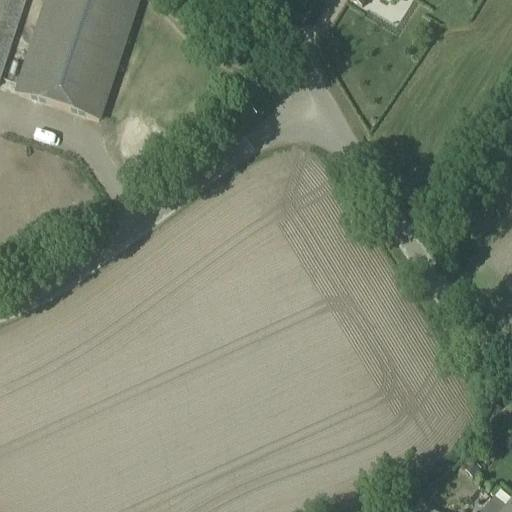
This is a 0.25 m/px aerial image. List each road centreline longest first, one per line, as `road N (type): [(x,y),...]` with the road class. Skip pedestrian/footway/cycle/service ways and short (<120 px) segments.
road 1 (unclassified): [(0,312),(39,299),(313,101)]
road 2 (unclassified): [(313,101),(395,232),(511,381)]
